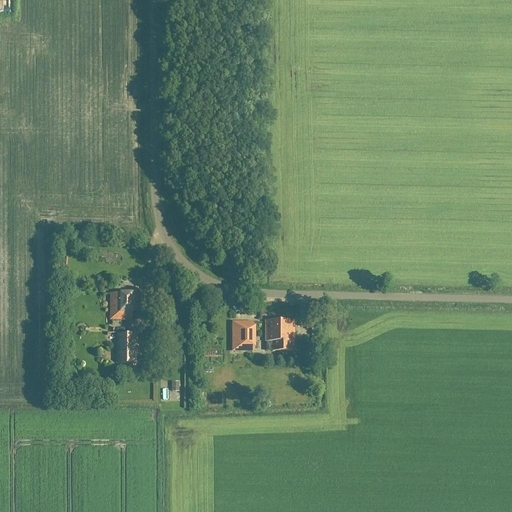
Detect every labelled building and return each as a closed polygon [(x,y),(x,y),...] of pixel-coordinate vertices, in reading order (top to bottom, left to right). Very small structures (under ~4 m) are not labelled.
[(142,314),(142,294),(110,294),(109,321),(132,321),(132,313),(142,314)] [(294,343),(294,322),(265,322),(265,352),(293,352),(293,343),(294,343)] [(253,352),(253,335),(253,323),(241,323),(233,323),(233,352),(253,352)] [(136,364),(137,336),(117,336),(116,364),(136,364)] [(256,364),(256,358),(250,358),(250,353),(242,353),(242,364),(256,364)] [(208,395),(206,389),(199,391),(201,397),(208,395)]
